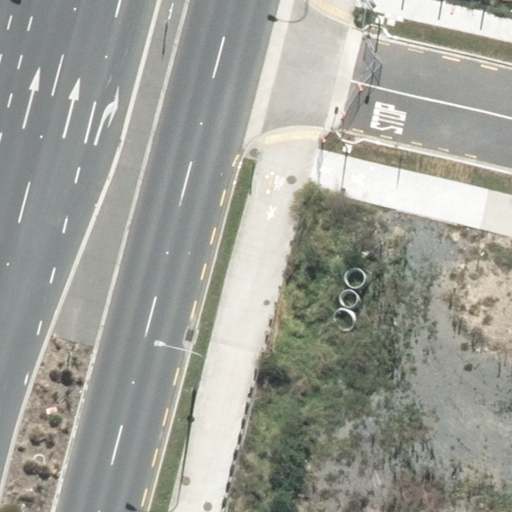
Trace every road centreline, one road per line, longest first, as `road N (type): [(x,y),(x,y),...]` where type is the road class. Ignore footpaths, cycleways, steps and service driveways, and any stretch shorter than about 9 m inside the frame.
road 1 (secondary): [(209,37),(95,511)]
road 2 (secondary): [(0,356),(85,0)]
road 3 (residential): [(511,103),(209,37)]
